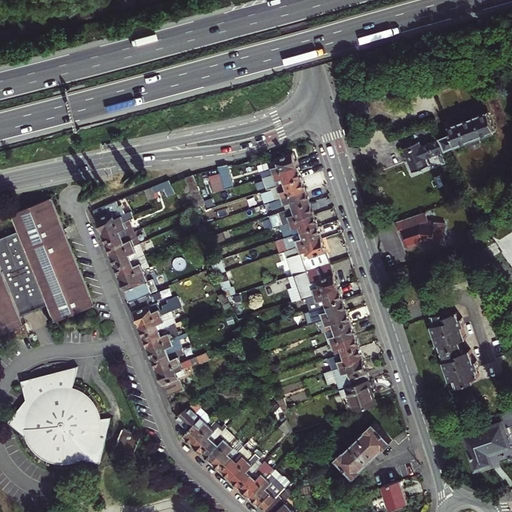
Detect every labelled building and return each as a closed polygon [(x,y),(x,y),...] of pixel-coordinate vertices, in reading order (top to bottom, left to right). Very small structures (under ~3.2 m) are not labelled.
[(353,96),(355,102),(359,115),(368,111),(362,93),(353,96)] [(457,146),(470,141),(479,137),(495,130),(488,111),(487,111),(449,127),(452,135),(457,146)] [(355,116),(348,117),(351,131),(358,129),(355,116)] [(446,151),(457,146),(452,135),(441,139),(446,151)] [(479,137),(470,141),(472,145),(475,148),(481,146),(481,141),(479,137)] [(420,142),(404,149),(408,160),(414,173),(430,166),(427,159),(446,151),(441,139),(422,146),(420,142)] [(293,153),(270,162),(275,175),(298,167),(293,153)] [(227,167),(220,170),(224,182),(232,180),(227,167)] [(273,189),(279,187),(302,179),(298,167),(275,175),(265,178),(270,190),(273,189)] [(194,177),(187,179),(199,210),(206,208),(194,177)] [(187,179),(180,182),(186,196),(194,211),(199,210),(187,179)] [(277,201),(306,191),(302,179),(279,187),(273,189),(277,201)] [(152,188),(157,200),(159,199),(155,192),(165,188),(168,196),(176,192),(172,185),(170,181),(152,188)] [(186,196),(180,182),(172,185),(176,192),(179,199),(186,196)] [(145,191),(150,203),(157,200),(152,188),(145,191)] [(288,211),(310,203),(306,191),(277,201),(271,203),(274,211),(287,207),(288,211)] [(10,216),(14,225),(25,220),(56,208),(52,199),(10,216)] [(118,201),(95,211),(103,232),(131,220),(135,219),(133,212),(123,216),(118,201)] [(291,224),(314,216),(310,203),(288,211),(272,217),(273,220),(264,223),(267,232),(286,225),(291,224)] [(0,334),(26,324),(23,315),(48,305),(55,322),(96,305),(56,208),(25,220),(14,225),(17,233),(0,240),(0,334)] [(295,236),(319,228),(314,216),(291,224),(295,236)] [(426,226),(423,219),(400,227),(404,237),(407,236),(409,241),(407,242),(410,252),(413,253),(423,250),(422,248),(426,246),(447,247),(447,237),(447,226),(434,225),(428,227),(428,228),(426,226)] [(131,220),(103,232),(107,243),(136,232),(131,220)] [(197,235),(191,223),(188,225),(183,227),(189,239),(197,235)] [(291,224),(286,225),(290,237),(295,236),(291,224)] [(323,239),(319,228),(295,236),(300,247),(323,239)] [(482,242),(477,230),(472,231),(476,244),(482,242)] [(136,232),(107,243),(109,246),(112,254),(140,243),(136,232)] [(208,238),(201,241),(206,252),(213,249),(208,238)] [(307,272),(331,264),(323,239),(300,247),(285,252),(287,256),(293,276),(307,272)] [(112,254),(117,266),(145,255),(141,243),(140,243),(112,254)] [(121,278),(145,269),(150,267),(145,255),(117,266),(121,278)] [(287,256),(274,260),(280,280),(293,276),(287,256)] [(331,264),(307,272),(313,289),(301,293),(303,300),(307,299),(339,288),(331,264)] [(145,269),(121,278),(125,288),(132,301),(155,292),(159,290),(155,280),(150,282),(145,269)] [(188,280),(183,282),(186,290),(191,288),(188,280)] [(311,312),(320,309),(343,300),(339,288),(307,299),(311,312)] [(135,310),(140,324),(164,315),(163,314),(183,305),(181,298),(163,305),(165,309),(162,310),(155,292),(132,301),(135,310)] [(315,324),(324,321),(348,313),(343,300),(320,309),(322,315),(313,318),(315,324)] [(467,335),(463,322),(465,322),(463,315),(461,316),(458,308),(451,311),(450,307),(434,312),(437,322),(432,323),(438,343),(441,343),(446,359),(443,360),(450,379),(455,377),(458,386),(474,381),(473,376),(480,373),(477,366),(479,365),(477,358),(475,358),(471,346),(464,348),(460,338),(467,335)] [(329,333),(336,330),(352,325),(348,313),(324,321),(328,333),(329,333)] [(140,324),(145,336),(162,330),(168,327),(164,315),(140,324)] [(330,338),(333,345),(356,336),(352,325),(336,330),(338,336),(330,338)] [(145,336),(150,347),(173,338),(170,332),(164,335),(162,330),(145,336)] [(356,336),(333,345),(335,350),(337,350),(339,356),(360,349),(356,336)] [(152,353),(154,359),(171,353),(169,347),(175,344),(173,338),(150,347),(152,353)] [(337,357),(341,368),(364,360),(360,349),(339,356),(337,357)] [(154,359),(159,371),(182,362),(180,356),(173,358),(171,353),(154,359)] [(364,360),(341,368),(335,370),(342,391),(349,388),(371,381),(364,360)] [(159,371),(169,396),(186,389),(181,378),(188,376),(182,362),(159,371)] [(20,379),(25,398),(7,421),(18,430),(19,432),(20,437),(22,442),(24,446),(27,450),(30,454),(34,457),(38,460),(42,463),(46,465),(50,467),(55,468),(59,468),(64,468),(69,467),(73,466),(77,464),(81,462),(83,461),(85,461),(87,461),(89,461),(99,463),(102,448),(104,444),(105,440),(106,435),(107,429),(110,416),(102,416),(100,414),(99,411),(97,407),(95,404),(93,400),(90,397),(87,395),(84,392),(80,390),(76,388),(72,387),(77,366),(20,379)] [(371,381),(349,388),(352,396),(348,398),(353,413),(379,404),(371,381)] [(191,406),(177,416),(190,428),(185,434),(194,443),(211,425),(191,406)] [(506,426),(511,423),(511,408),(502,412),(506,426)] [(368,431),(346,451),(345,451),(337,458),(354,476),(362,469),(361,468),(383,448),(384,448),(391,442),(374,423),(367,430),(368,431)] [(194,443),(204,452),(219,436),(214,431),(216,429),(211,425),(194,443)] [(324,430),(319,426),(314,431),(319,436),(324,430)] [(503,426),(466,438),(475,465),(491,461),(488,451),(509,444),(503,426)] [(124,429),(116,450),(134,457),(143,436),(124,429)] [(204,452),(213,461),(230,443),(226,438),(224,440),(219,436),(204,452)] [(230,443),(213,461),(223,469),(239,451),(230,443)] [(239,451),(223,469),(232,478),(252,456),(243,448),(239,451)] [(252,456),(232,478),(233,479),(241,486),(263,463),(258,458),(262,454),(258,450),(252,456)] [(241,486),(251,495),(275,469),(265,460),(263,463),(241,486)] [(292,482),(275,469),(251,495),(267,509),(281,494),(292,482)] [(401,478),(381,484),(388,507),(406,501),(401,486),(403,485),(401,478)] [(296,511),(281,494),(267,509),(269,511),(296,511)]
